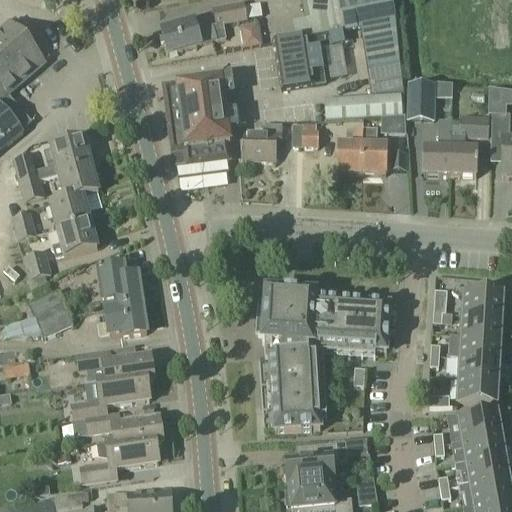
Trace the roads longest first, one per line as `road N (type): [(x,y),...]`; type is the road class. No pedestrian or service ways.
road 1 (primary): [(208,511),(187,317),(169,236)]
road 2 (residential): [(416,236),(399,438),(410,511)]
road 3 (unclassified): [(169,236),(254,226),(416,236)]
road 4 (primary): [(169,236),(106,0)]
